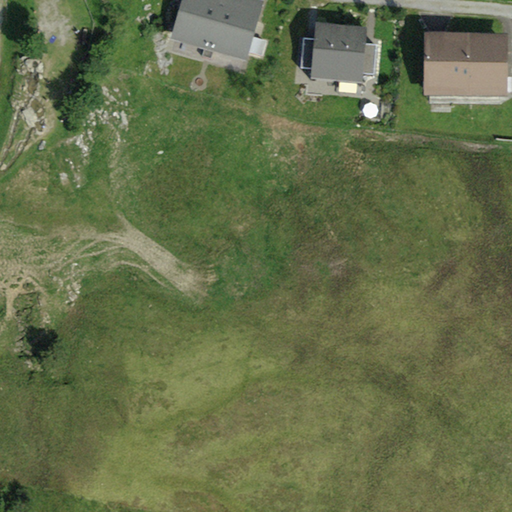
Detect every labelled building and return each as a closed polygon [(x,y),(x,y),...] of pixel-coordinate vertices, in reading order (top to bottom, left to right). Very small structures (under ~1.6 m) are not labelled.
[(207,58),(223,0),(186,0),(176,37),(205,45),(202,57),(207,58)] [(240,0),(223,0),(207,58),(211,59),(215,48),(245,56),(261,0),(249,0),(249,2),(240,0)] [(337,73),(341,28),(316,26),(314,41),(303,40),(301,69),(312,70),(337,73)] [(341,28),(337,73),(374,76),(376,46),(366,45),(367,31),(341,28)] [(266,42),(254,39),(251,53),(262,56),(266,42)] [(503,41),(429,41),(429,93),(502,94),(502,92),(510,92),(510,79),(503,79),(503,41)]
